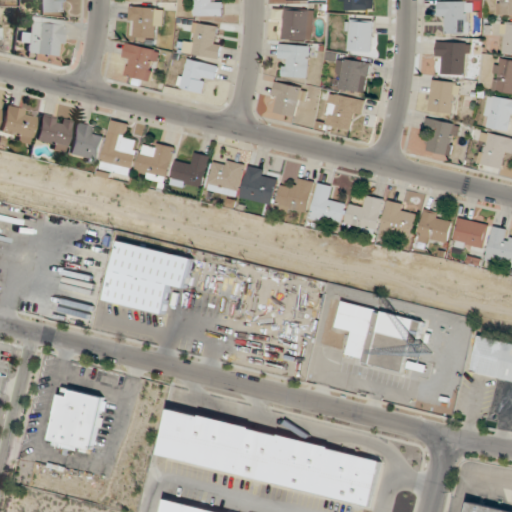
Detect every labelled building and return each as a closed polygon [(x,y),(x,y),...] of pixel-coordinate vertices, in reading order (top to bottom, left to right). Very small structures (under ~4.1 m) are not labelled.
[(64,0),(35,0),(36,11),(65,11),(64,0)] [(194,0),(195,15),(224,15),(223,2),(212,2),(212,0),(194,0)] [(339,0),(340,8),(374,8),(374,0),(339,0)] [(511,0),(495,0),(496,15),(511,15),(511,0)] [(439,21),(447,21),(447,33),(467,33),(467,12),(473,12),(473,1),(439,1),(439,21)] [(130,37),(156,37),(156,26),(162,26),(162,7),(130,7),(130,37)] [(313,9),(284,9),(284,40),(313,40),(313,9)] [(65,20),(31,16),(27,52),(61,56),(65,20)] [(373,50),(373,21),(346,21),(346,50),(373,50)] [(223,39),(215,38),(218,26),(197,22),(193,43),(184,42),(182,52),(220,59),(223,39)] [(511,23),(502,23),(502,54),(511,53),(511,23)] [(469,42),(437,42),(437,61),(442,61),(442,74),(469,74),(469,42)] [(130,61),(126,76),(152,82),(159,50),(127,43),(123,59),(130,61)] [(311,46),(280,44),(279,57),(288,58),(287,66),(283,65),(282,76),(308,78),(311,46)] [(218,65),(184,58),(178,87),(203,92),(206,75),(216,77),(218,65)] [(365,94),(370,63),(339,58),(335,90),(365,94)] [(511,60),(497,58),(492,90),(511,92),(511,60)] [(458,82),(433,79),(429,110),(454,113),(458,82)] [(297,116),(301,86),(275,82),(271,112),(297,116)] [(355,119),(360,120),(365,101),(332,93),(324,123),(352,130),(355,119)] [(511,98),(489,95),(483,126),(508,130),(510,119),(511,118),(511,98)] [(0,129),(0,131),(29,138),(35,113),(6,106),(0,129)] [(70,120),(41,114),(34,143),(64,150),(70,120)] [(426,150),(453,155),(459,124),(432,119),(426,150)] [(132,124),(113,120),(102,168),(132,175),(140,139),(129,136),(132,124)] [(95,127),(76,122),(67,154),(98,162),(105,138),(93,134),(95,127)] [(508,168),(511,139),(511,136),(482,132),(477,163),(508,168)] [(145,140),(138,174),(168,181),(176,147),(145,140)] [(178,160),(172,183),(203,190),(211,156),(192,151),(189,163),(178,160)] [(238,196),(246,166),(217,158),(209,189),(238,196)] [(242,197),(273,204),(279,181),(268,178),(270,171),(250,166),(242,197)] [(316,181),(297,178),(295,187),(282,184),(278,207),(310,212),(316,181)] [(313,218),(343,223),(347,201),(332,198),(334,186),(319,183),(313,218)] [(378,232),(385,198),(366,194),(364,204),(352,202),(347,225),(378,232)] [(412,239),(419,214),(410,212),(411,205),(390,200),(382,232),(412,239)] [(448,245),(453,215),(426,210),(420,240),(448,245)] [(490,224),(460,217),(454,246),(484,253),(490,224)] [(511,263),(511,229),(494,227),(488,259),(511,263)] [(195,258),(122,240),(108,299),(165,312),(172,283),(188,287),(195,258)] [(404,371),(404,369),(427,373),(429,365),(417,362),(425,319),(342,303),(338,328),(352,331),(346,360),(404,371)] [(473,373),(511,380),(511,342),(480,336),(473,373)] [(51,443),(94,452),(105,396),(62,387),(51,443)] [(160,457),(372,506),(383,458),(171,410),(160,457)] [(224,511),(170,498),(166,511),(224,511)] [(511,511),(472,503),(469,511),(511,511)]
